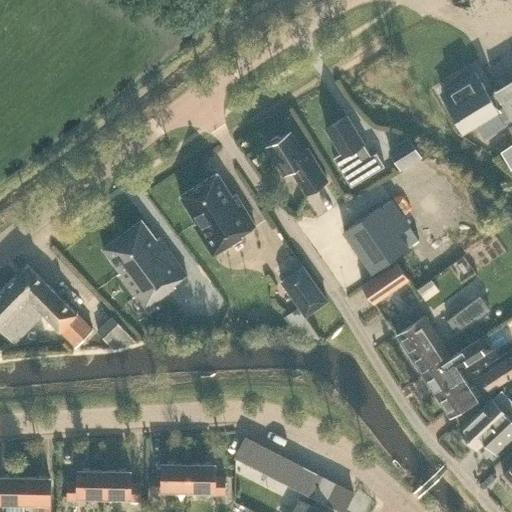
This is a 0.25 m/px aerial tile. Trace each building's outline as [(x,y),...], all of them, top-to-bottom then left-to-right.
[(505,122),(511,118),(511,116),(498,94),(491,98),(476,73),(442,93),(463,128),(497,108),(505,122)] [(498,94),(511,116),(511,78),(495,89),(498,94)] [(377,153),(372,157),(364,143),(348,115),(326,128),(341,152),(334,156),(352,185),(384,165),(377,153)] [(309,146),(302,150),(290,131),(282,136),(281,134),(268,141),(269,143),(267,145),(285,174),(291,170),(306,194),(330,179),(309,146)] [(401,170),(422,156),(409,135),(388,149),(401,170)] [(242,235),(255,227),(235,193),(232,195),(218,172),(180,195),(197,222),(194,224),(213,255),(243,237),(242,235)] [(409,247),(399,233),(410,225),(392,199),(382,207),(380,205),(344,229),(372,271),(409,247)] [(144,309),(176,286),(174,284),(187,274),(160,237),(157,239),(142,219),(103,248),(121,272),(118,274),(144,309)] [(375,302),(408,279),(396,261),(363,285),(375,302)] [(330,301),(303,264),(280,281),(298,305),(284,315),(295,332),(320,336),(307,317),(330,301)] [(76,345),(93,329),(29,265),(0,294),(0,326),(12,339),(40,309),(76,345)] [(417,289),(424,300),(439,289),(432,279),(417,289)] [(458,333),(490,309),(480,296),(448,320),(458,333)] [(397,334),(411,355),(438,337),(432,326),(437,323),(431,313),(425,316),(397,334)] [(437,395),(464,376),(460,369),(493,348),(485,335),(452,357),(424,375),(437,395)] [(411,355),(424,375),(452,357),(438,337),(411,355)] [(511,357),(511,356),(481,376),(490,390),(511,375),(511,357)] [(467,380),(464,376),(437,395),(450,416),(478,398),(477,396),(480,394),(474,385),(471,387),(467,380)] [(511,409),(508,405),(497,394),(486,405),(460,429),(478,447),(503,423),(511,432),(511,409)] [(236,457),(247,463),(257,443),(246,438),(236,457)] [(247,463),(258,469),(269,449),(257,443),(247,463)] [(258,469),(268,474),(278,454),(269,449),(258,469)] [(268,474),(278,479),(288,459),(278,454),(268,474)] [(278,479),(287,483),(297,464),(288,459),(278,479)] [(189,489),(190,463),(163,463),(163,475),(152,475),(152,493),(163,493),(163,489),(189,489)] [(216,464),(190,463),(189,489),(215,489),(215,493),(226,494),(226,477),(216,477),(216,464)] [(287,483),(297,488),(307,469),(297,464),(287,483)] [(297,488),(306,493),(316,473),(307,469),(297,488)] [(104,495),(105,470),(79,470),(78,482),(68,482),(67,499),(78,499),(78,495),(104,495)] [(131,471),(105,470),(104,495),(131,496),(131,500),(141,500),(142,483),(131,483),(131,471)] [(306,493),(316,498),(326,478),(316,473),(306,493)] [(0,501),(24,502),(24,477),(0,476),(0,501)] [(24,477),(24,502),(40,502),(39,511),(50,511),(51,477),(24,477)] [(316,498),(324,502),(334,482),(326,478),(316,498)] [(324,502),(334,507),(344,487),(334,482),(324,502)] [(344,487),(334,507),(343,511),(344,511),(354,493),(344,487)] [(291,511),(316,511),(318,508),(299,498),(291,511)]
